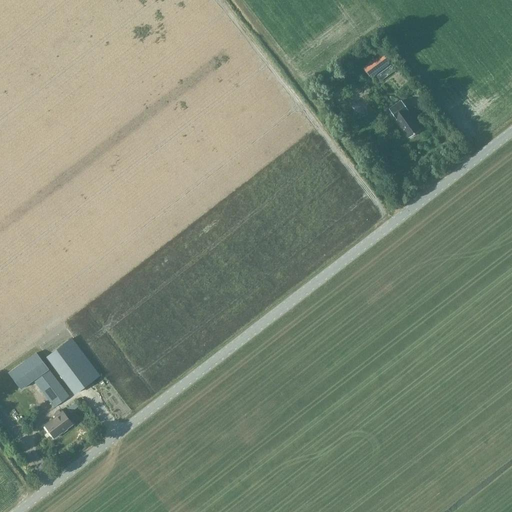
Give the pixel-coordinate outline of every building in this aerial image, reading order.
[(369,77),(389,63),(383,54),(362,68),(369,77)] [(401,101),(388,109),(408,138),(419,131),(406,113),(408,112),(401,101)] [(99,375),(71,338),(46,356),(74,393),(99,375)] [(36,352),(8,372),(21,389),(33,380),(54,407),(69,396),(36,352)] [(74,400),(67,405),(69,408),(68,409),(70,412),(78,407),(75,404),(76,403),(74,400)] [(62,411),(44,424),(54,438),(72,424),(62,411)]
